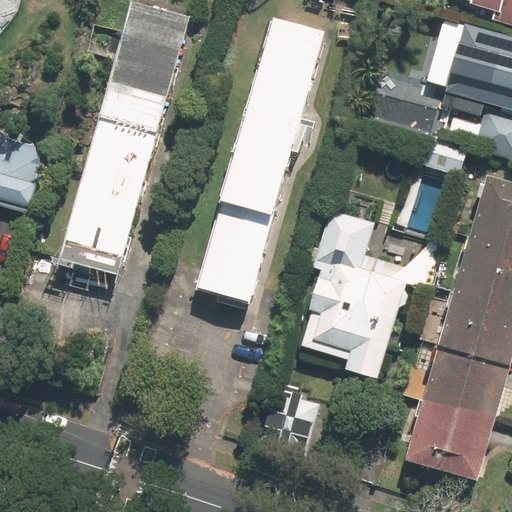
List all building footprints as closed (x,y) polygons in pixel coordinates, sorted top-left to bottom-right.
[(511,0),(462,0),(502,11),(499,21),(511,24),(511,0)] [(203,21),(139,3),(67,260),(130,277),(203,21)] [(332,34),(276,20),(206,289),(262,303),(332,34)] [(511,34),(471,24),(454,88),(511,103),(511,34)] [(479,149),(511,158),(511,115),(489,110),(479,149)] [(0,132),(0,197),(33,206),(50,146),(0,132)] [(415,464),(486,484),(511,391),(511,181),(497,177),(415,464)] [(303,346),(358,362),(355,370),(387,379),(397,343),(396,343),(426,237),(340,213),(303,346)] [(327,403),(298,396),(290,430),(318,437),(327,403)]
